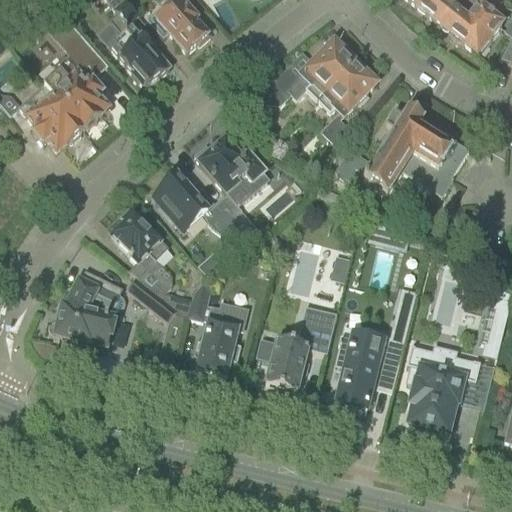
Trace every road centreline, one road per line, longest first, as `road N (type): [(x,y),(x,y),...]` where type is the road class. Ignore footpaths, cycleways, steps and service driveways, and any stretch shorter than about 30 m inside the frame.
road 1 (residential): [(0,342),(60,225),(271,36),(326,0)]
road 2 (secondary): [(401,511),(0,405)]
road 3 (secondary): [(0,446),(259,511)]
road 4 (residential): [(511,111),(429,71),(356,0)]
